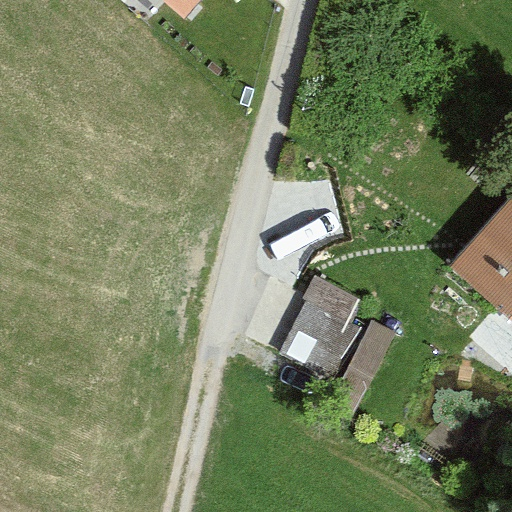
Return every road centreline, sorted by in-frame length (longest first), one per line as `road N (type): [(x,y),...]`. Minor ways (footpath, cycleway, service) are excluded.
road 1 (unclassified): [(298,0),(215,344)]
road 2 (track): [(187,511),(215,344)]
